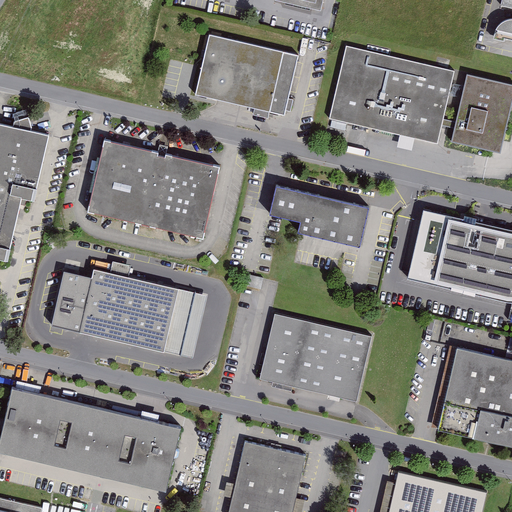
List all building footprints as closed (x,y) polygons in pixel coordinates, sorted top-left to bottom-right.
[(511,0),(500,0),(493,35),(511,39),(511,0)] [(199,94),(284,114),(298,54),(213,35),(205,67),(199,94)] [(455,70),(346,45),(329,117),(438,143),(455,70)] [(511,103),(511,84),(467,74),(451,141),(500,153),(511,103)] [(50,132),(0,119),(0,187),(23,193),(35,195),(50,132)] [(203,237),(220,165),(105,138),(88,211),(203,237)] [(369,206),(276,184),(270,212),(301,219),(298,230),(360,245),(369,206)] [(0,258),(7,260),(23,193),(0,187),(0,258)] [(511,229),(423,208),(407,277),(511,301),(511,229)] [(206,297),(94,270),(93,276),(65,269),(51,324),(191,358),(206,297)] [(372,333),(275,312),(260,377),(357,399),(372,333)] [(424,335),(439,338),(442,320),(427,318),(424,335)] [(511,358),(458,345),(438,428),(511,446),(511,358)] [(0,449),(165,489),(180,427),(13,387),(0,443),(0,449)] [(306,453),(245,439),(235,485),(232,495),(228,511),(292,511),(293,508),(295,499),(301,476),(306,453)] [(482,511),(487,492),(396,471),(386,511),(482,511)] [(40,511),(42,506),(0,496),(0,511),(40,511)]
